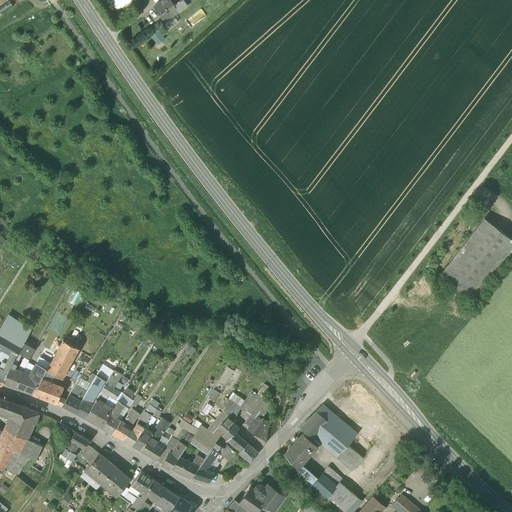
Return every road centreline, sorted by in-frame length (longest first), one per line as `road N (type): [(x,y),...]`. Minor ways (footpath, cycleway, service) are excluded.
road 1 (secondary): [(352,352),(226,205),(81,0)]
road 2 (residential): [(0,392),(49,407),(196,492),(228,492),(352,352)]
road 3 (track): [(352,352),(511,136)]
road 4 (secondary): [(505,511),(352,352)]
